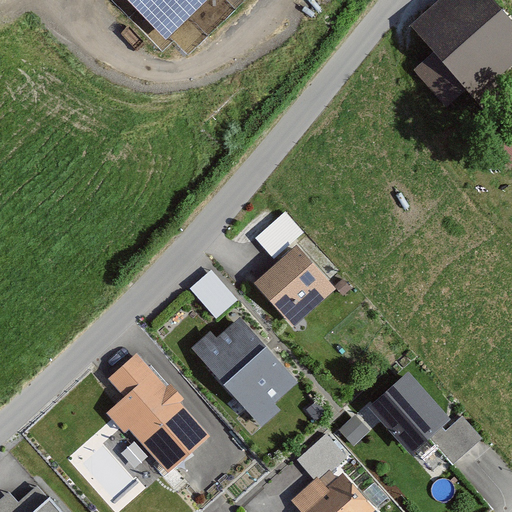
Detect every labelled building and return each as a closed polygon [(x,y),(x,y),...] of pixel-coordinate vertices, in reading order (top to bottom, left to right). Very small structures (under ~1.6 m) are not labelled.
[(129,0),(166,37),(204,0),(129,0)] [(511,59),(511,22),(492,0),(433,0),(408,23),(430,48),(450,69),(471,98),(492,77),(511,59)] [(511,128),(494,145),(511,163),(511,128)] [(303,232),(284,211),(257,236),(273,258),(303,232)] [(337,293),(299,252),(259,289),(298,329),(337,293)] [(237,299),(210,268),(188,286),(213,318),(237,299)] [(297,379),(240,316),(214,337),(207,330),(191,345),(258,426),(280,408),(272,399),(297,379)] [(167,390),(137,357),(110,382),(126,400),(108,417),(127,438),(134,432),(171,474),(213,437),(184,405),(188,402),(172,385),(167,390)] [(457,421),(410,371),(369,409),(415,458),(431,444),(453,467),(484,438),(463,415),(457,421)] [(363,434),(350,419),(337,431),(349,446),(363,434)] [(334,454),(322,442),(309,456),(322,467),(334,454)] [(377,511),(347,474),(328,489),(319,478),(293,499),(304,511),(377,511)] [(0,494),(0,511),(61,511),(36,483),(17,499),(6,490),(0,494)]
